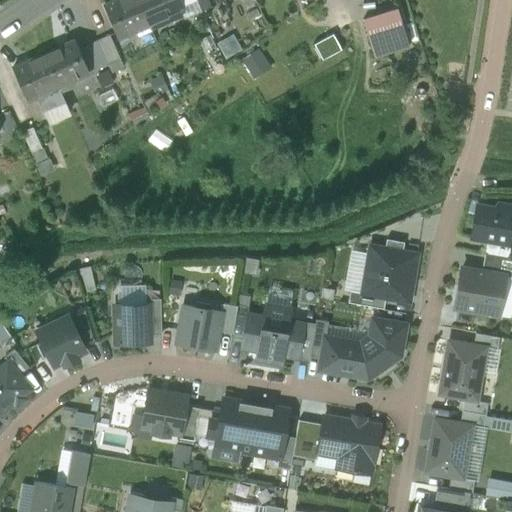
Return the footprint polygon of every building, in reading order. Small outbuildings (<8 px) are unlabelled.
[(136,0),(118,0),(103,7),(117,39),(135,31),(137,35),(150,30),(136,0)] [(136,0),(150,30),(163,24),(161,19),(179,11),(179,10),(174,0),(136,0)] [(196,0),(174,0),(179,10),(197,2),(196,0)] [(366,17),(376,56),(412,46),(402,8),(366,17)] [(109,36),(96,41),(107,65),(119,59),(109,36)] [(241,51),(236,37),(220,43),(225,57),(241,51)] [(74,41),(43,55),(59,91),(72,85),(70,81),(88,73),(74,41)] [(43,55),(12,69),(26,100),(45,92),(46,97),(47,97),(59,91),(43,55)] [(47,97),(46,97),(39,101),(49,123),(69,113),(59,91),(47,97)] [(46,159),(32,129),(20,134),(35,165),(46,159)] [(473,238),(474,238),(486,240),(505,244),(511,207),(511,206),(499,204),(498,210),(478,207),(473,238)] [(385,240),(384,249),(402,252),(403,243),(385,240)] [(486,240),(484,254),(508,258),(510,244),(505,244),(486,240)] [(368,256),(361,294),(385,298),(408,302),(416,255),(402,252),(384,249),(369,247),(368,256)] [(349,292),(361,294),(368,256),(351,253),(344,291),(349,292)] [(484,254),(481,272),(504,276),(511,277),(511,259),(508,258),(484,254)] [(481,272),(461,269),(454,308),(497,316),(504,276),(481,272)] [(511,277),(504,276),(497,316),(509,318),(511,300),(511,277)] [(117,289),(117,306),(146,304),(146,300),(146,288),(117,289)] [(383,310),(385,298),(361,294),(349,292),(347,303),(383,310)] [(160,300),(146,300),(146,304),(148,304),(149,336),(161,336),(160,300)] [(176,345),(215,352),(218,332),(222,313),(209,310),(210,306),(195,303),(195,308),(182,306),(176,345)] [(115,345),(149,344),(149,336),(148,304),(146,304),(117,306),(114,306),(115,345)] [(222,313),(218,332),(232,334),(237,307),(223,304),(222,313)] [(309,356),(314,327),(286,323),(289,308),(265,304),(263,318),(247,316),(242,348),(257,351),(256,359),(280,363),(281,355),(309,360),(309,356)] [(86,307),(67,316),(84,348),(96,342),(86,307)] [(84,348),(67,316),(35,332),(40,343),(35,346),(42,359),(47,357),(53,368),(62,363),(64,367),(77,360),(76,357),(85,352),(84,348)] [(327,327),(325,338),(359,344),(370,337),(372,321),(361,318),(359,330),(358,331),(356,332),(327,327)] [(309,356),(321,358),(325,338),(327,327),(328,323),(315,321),(314,327),(309,356)] [(321,358),(319,370),(367,378),(399,355),(404,326),(372,321),(370,337),(359,344),(325,338),(321,358)] [(0,324),(0,342),(8,337),(0,324)] [(498,338),(475,334),(473,346),(485,348),(496,350),(498,338)] [(473,346),(448,342),(438,394),(476,401),(480,375),(485,348),(473,346)] [(496,350),(485,348),(480,375),(494,377),(499,350),(496,350)] [(8,362),(19,376),(28,369),(13,350),(4,357),(8,362)] [(23,396),(31,390),(19,376),(8,362),(0,367),(0,414),(13,404),(16,407),(25,399),(23,396)] [(169,434),(180,435),(185,405),(186,397),(148,390),(143,420),(141,429),(152,431),(152,434),(168,437),(169,434)] [(278,458),(279,458),(283,436),(287,411),(222,400),(219,413),(210,412),(206,435),(208,436),(215,437),(213,457),(238,462),(240,452),(278,458)] [(487,404),(463,400),(461,411),(485,415),(487,404)] [(199,408),(185,405),(180,435),(179,441),(193,443),(194,437),(198,409),(199,408)] [(210,412),(198,409),(194,437),(207,439),(208,436),(206,435),(210,412)] [(92,428),(95,415),(76,410),(73,423),(92,428)] [(485,415),(461,411),(459,423),(483,427),(485,415)] [(337,468),(370,474),(378,427),(323,417),(322,425),(317,453),(339,457),(337,468)] [(511,421),(489,417),(487,426),(511,430),(511,421)] [(152,434),(152,431),(141,429),(143,420),(132,418),(130,428),(138,440),(151,442),(152,434)] [(471,426),(434,420),(425,472),(450,477),(462,479),(471,426)] [(317,453),(322,425),(298,421),(295,438),(292,456),(315,461),(317,453)] [(486,429),(471,426),(462,479),(474,481),(476,481),(486,429)] [(119,446),(121,434),(104,431),(102,443),(119,446)] [(283,436),(279,458),(278,458),(276,468),(289,471),(292,456),(295,438),(283,436)] [(89,454),(70,451),(65,484),(84,487),(89,454)] [(339,457),(317,453),(315,461),(314,469),(336,473),(337,468),(339,457)] [(462,479),(450,477),(448,489),(472,493),(474,481),(462,479)] [(511,483),(481,479),(478,495),(511,500),(511,483)] [(31,511),(66,511),(70,488),(37,483),(31,511)] [(436,487),(433,508),(446,509),(445,511),(465,511),(469,493),(436,487)] [(130,511),(168,511),(170,506),(142,501),(143,497),(130,495),(127,510),(131,511),(130,511)] [(170,506),(168,511),(180,511),(183,501),(171,499),(170,506)] [(263,511),(265,505),(232,500),(229,511),(263,511)]
